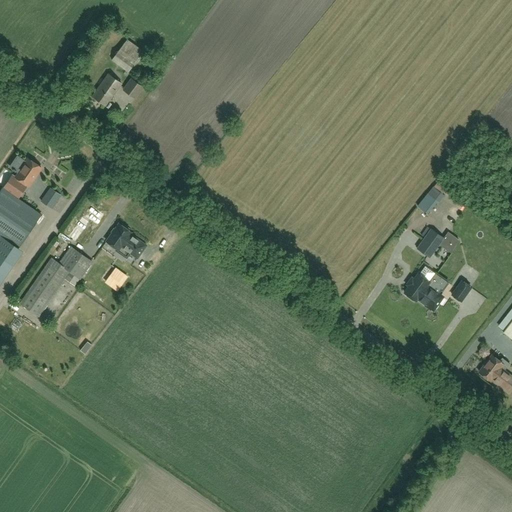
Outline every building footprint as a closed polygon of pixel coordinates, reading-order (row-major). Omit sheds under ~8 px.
[(128,72),(144,52),(127,39),(112,60),(128,72)] [(106,106),(122,84),(109,74),(93,96),(106,106)] [(132,79),(124,90),(135,98),(143,87),(132,79)] [(28,159),(22,168),(34,177),(41,168),(28,159)] [(22,168),(16,177),(13,175),(3,189),(2,188),(0,191),(0,235),(19,248),(42,215),(18,199),(28,185),(28,186),(34,177),(22,168)] [(51,209),(61,195),(51,188),(42,202),(51,209)] [(436,202),(427,194),(417,206),(427,213),(436,202)] [(97,226),(105,215),(90,205),(83,216),(83,217),(68,238),(75,243),(90,221),(97,226)] [(119,224),(106,241),(119,250),(124,253),(126,250),(137,258),(147,245),(131,234),(132,233),(128,230),(129,229),(123,224),(122,226),(119,224)] [(443,238),(431,229),(417,248),(430,258),(443,238)] [(447,233),(443,238),(439,245),(450,253),(458,241),(447,233)] [(79,278),(92,261),(71,247),(60,264),(53,259),(22,304),(37,315),(69,271),(79,278)] [(478,268),(486,258),(477,251),(469,261),(478,268)] [(421,272),(431,278),(436,270),(425,264),(421,272)] [(114,269),(111,273),(123,281),(126,276),(114,269)] [(417,299),(429,283),(418,274),(404,293),(406,294),(406,296),(409,298),(411,298),(416,301),(417,299)] [(436,274),(429,283),(417,299),(425,305),(425,306),(431,310),(431,309),(433,310),(443,297),(432,290),(441,278),(436,274)] [(471,288),(462,281),(452,295),(461,302),(471,288)] [(511,320),(503,332),(511,339),(511,320)] [(499,361),(492,355),(479,372),(490,381),(491,380),(506,360),(502,357),(499,361)] [(491,380),(497,384),(497,383),(509,392),(511,388),(511,376),(504,370),(510,363),(506,360),(491,380)]
